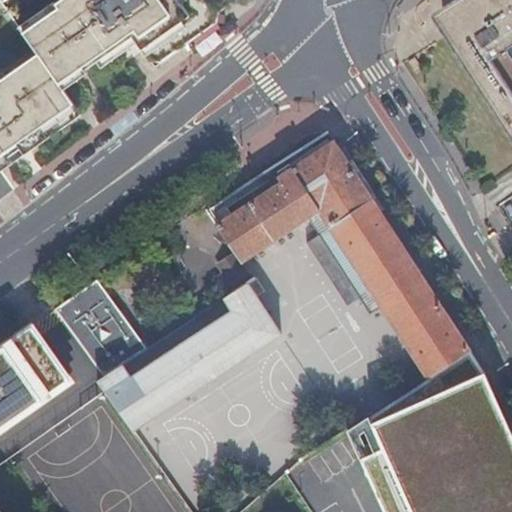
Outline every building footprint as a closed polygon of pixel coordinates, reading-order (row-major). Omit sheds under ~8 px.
[(0,0),(0,164),(3,162),(22,149),(65,119),(62,113),(73,105),(61,87),(131,38),(148,61),(158,63),(214,23),(215,12),(231,0),(0,0)] [(511,0),(445,0),(439,5),(436,12),(433,20),(453,48),(456,46),(490,98),(511,83),(511,57),(511,56),(511,55),(511,0)] [(456,46),(453,48),(487,100),(490,98),(456,46)] [(511,83),(490,98),(487,100),(511,136),(511,83)] [(228,215),(216,223),(236,252),(242,260),(310,216),(321,232),(308,241),(348,304),(360,296),(367,308),(372,315),(383,307),(429,378),(469,351),(417,269),(334,141),(277,176),(281,182),(228,215)] [(27,158),(22,149),(3,162),(10,171),(27,158)] [(219,201),(206,209),(216,223),(228,215),(219,201)] [(253,276),(242,260),(236,252),(224,261),(229,269),(220,275),(231,291),(246,280),(253,276)] [(150,345),(102,275),(55,307),(103,377),(150,345)] [(231,291),(150,345),(103,377),(98,380),(133,431),(281,331),(246,280),(231,291)] [(33,324),(0,347),(0,431),(73,381),(33,324)] [(386,511),(511,511),(511,424),(475,346),(469,351),(429,378),(351,431),(386,511)] [(7,429),(18,446),(63,418),(53,401),(7,429)]
